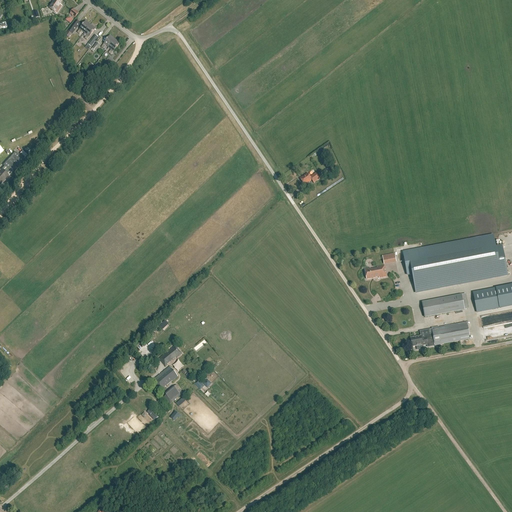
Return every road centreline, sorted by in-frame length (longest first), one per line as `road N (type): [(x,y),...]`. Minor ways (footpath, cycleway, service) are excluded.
road 1 (unclassified): [(399,361),(179,33),(170,27),(136,37),(85,0)]
road 2 (track): [(141,38),(109,92),(0,212)]
road 3 (track): [(411,384),(399,404),(239,511)]
road 4 (track): [(505,511),(411,384)]
